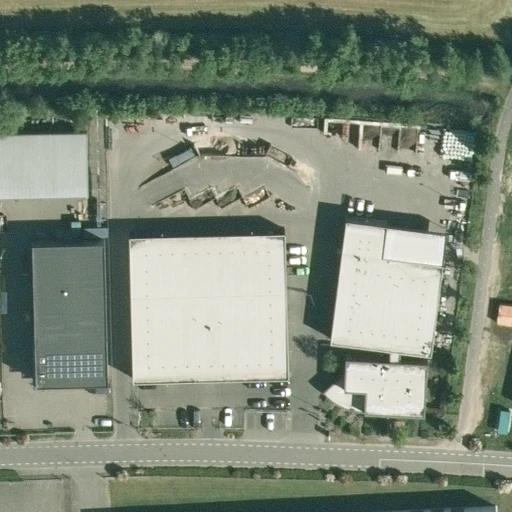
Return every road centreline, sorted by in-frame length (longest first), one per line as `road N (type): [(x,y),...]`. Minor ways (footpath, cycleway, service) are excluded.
road 1 (unclassified): [(0,458),(214,453),(511,467)]
road 2 (unknown): [(124,218),(136,151),(190,131),(289,142),(307,152),(326,201)]
road 3 (unknown): [(124,218),(162,185),(203,177),(269,177),(297,197),(326,201)]
road 4 (unknown): [(326,201),(427,211),(434,144)]
